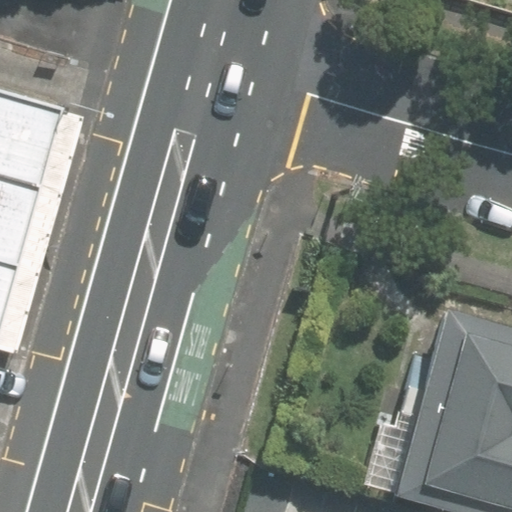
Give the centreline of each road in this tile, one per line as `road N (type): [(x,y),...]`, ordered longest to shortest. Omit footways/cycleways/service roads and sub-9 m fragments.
road 1 (primary): [(206,62),(80,511)]
road 2 (residential): [(511,152),(206,62)]
